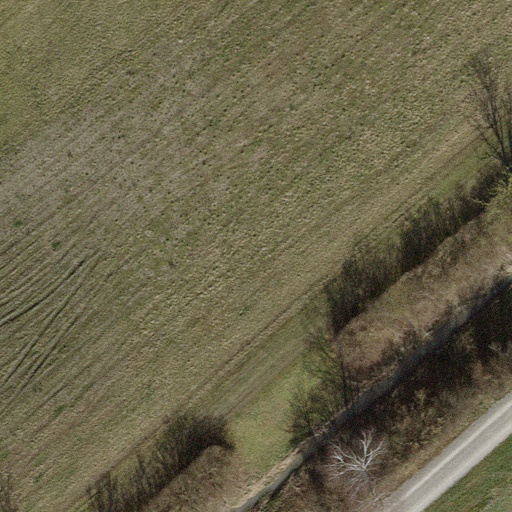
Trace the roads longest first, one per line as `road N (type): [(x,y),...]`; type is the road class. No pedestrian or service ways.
road 1 (track): [(511,164),(116,511)]
road 2 (track): [(399,511),(511,412)]
